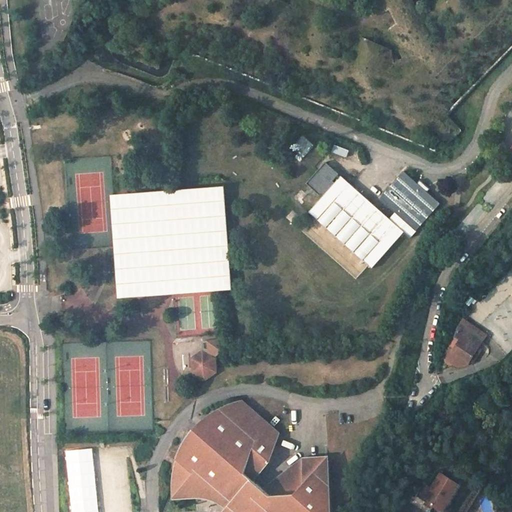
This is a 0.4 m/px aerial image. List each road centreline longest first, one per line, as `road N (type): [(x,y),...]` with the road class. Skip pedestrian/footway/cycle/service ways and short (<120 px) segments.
road 1 (unclassified): [(0,89),(35,317)]
road 2 (unclassified): [(35,317),(42,511)]
